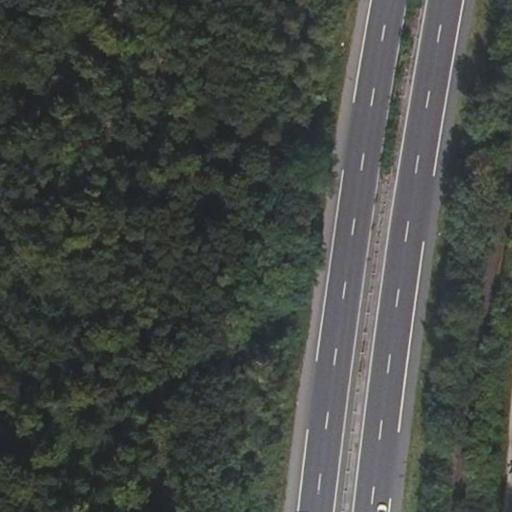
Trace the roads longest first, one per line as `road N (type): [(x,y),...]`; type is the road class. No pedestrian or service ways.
road 1 (trunk): [(374,511),(448,0)]
road 2 (trunk): [(387,0),(317,511)]
